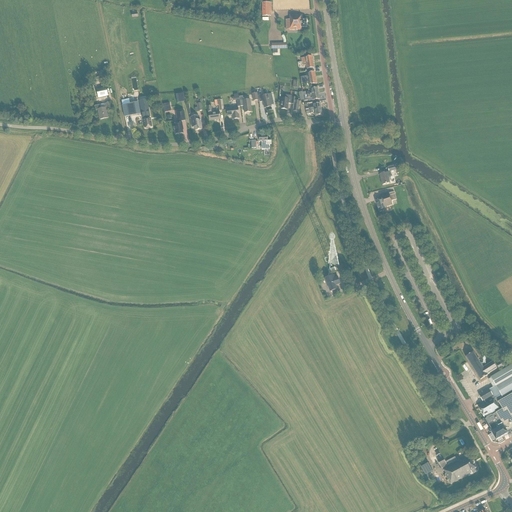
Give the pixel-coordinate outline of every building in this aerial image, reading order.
[(262,16),(271,16),(271,12),(272,12),(271,3),(262,3),(262,16)] [(301,20),(301,15),(290,15),(290,20),(289,20),(289,31),(301,30),(301,28),(306,27),(306,19),(301,20)] [(300,77),(301,81),(303,80),(309,79),(315,78),(314,72),(308,73),(308,76),(300,77)] [(96,84),(105,83),(104,73),(98,74),(99,77),(95,78),(96,84)] [(98,98),(108,96),(106,88),(96,90),(98,98)] [(259,93),(258,93),(258,96),(260,102),(263,102),(264,108),(271,107),(271,106),(274,105),(271,94),(262,96),(262,95),(261,92),(259,93)] [(177,104),(185,103),(183,94),(176,96),(177,104)] [(291,104),(292,96),(285,95),(285,99),(281,98),(281,102),(282,102),(281,109),(287,110),(288,104),(291,104)] [(240,106),(243,106),(244,113),(251,112),(250,100),(243,101),(243,96),(239,97),(239,100),(240,100),(240,106)] [(298,112),(300,102),(296,102),(296,98),(292,98),(291,104),(294,104),(293,111),(298,112)] [(138,103),(122,106),(124,117),(140,114),(138,103)] [(147,104),(140,105),(142,114),(143,118),(144,120),(145,128),(152,127),(150,119),(149,117),(150,117),(147,104)] [(169,104),(162,105),(163,113),(166,113),(166,111),(171,110),(169,104)] [(101,109),(100,105),(95,106),(96,110),(97,110),(100,120),(108,118),(105,108),(101,109)] [(211,110),(211,106),(205,107),(206,111),(208,111),(209,121),(220,119),(219,112),(214,113),(213,110),(211,110)] [(232,109),(232,108),(229,108),(229,109),(227,109),(228,116),(232,116),(233,120),(239,119),(238,108),(232,109)] [(182,123),(181,121),(185,121),(183,111),(176,112),(177,122),(178,122),(178,124),(173,125),(174,130),(175,130),(175,135),(183,134),(182,127),(182,123)] [(198,116),(190,117),(192,128),(195,127),(195,131),(199,130),(199,131),(201,130),(202,130),(200,120),(199,120),(198,116)] [(267,136),(259,136),(259,142),(261,142),(261,150),(270,150),(270,144),(271,144),(271,141),(267,141),(267,136)] [(387,173),(379,174),(382,185),(389,183),(388,177),(391,176),(390,172),(389,172),(387,173)] [(381,199),(375,201),(379,212),(385,210),(384,209),(393,206),(391,201),(396,200),(395,194),(394,192),(389,194),(388,193),(380,195),(381,199)] [(335,278),(333,275),(325,279),(330,292),(336,289),(335,286),(340,284),(337,277),(335,278)] [(483,368),(473,352),(465,357),(480,380),(487,375),(496,369),(492,362),(483,368)] [(499,369),(505,366),(502,361),(496,364),(499,369)] [(484,405),(479,408),(484,418),(500,409),(495,400),(511,390),(511,364),(491,377),(496,386),(489,390),(479,395),(484,405)] [(511,393),(498,402),(502,409),(496,413),(492,415),(491,415),(489,416),(483,419),(489,428),(487,429),(490,433),(491,432),(496,440),(511,430),(511,393)] [(473,461),(471,458),(465,461),(464,459),(461,461),(460,461),(443,470),(446,474),(445,475),(450,484),(471,473),(472,474),(476,472),(474,469),(476,468),(474,464),(473,461)] [(441,469),(447,466),(443,459),(437,462),(441,469)] [(427,463),(421,467),(425,475),(432,471),(427,463)]
